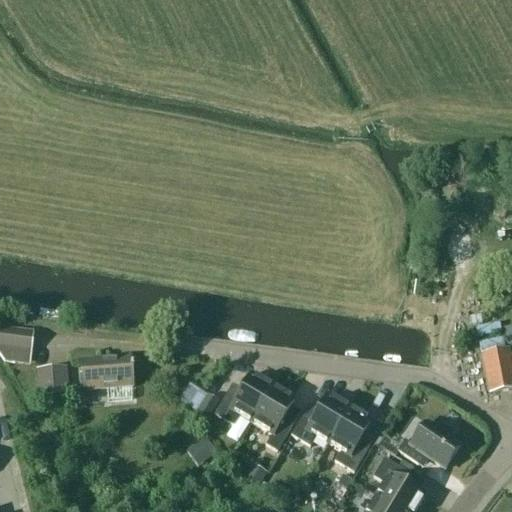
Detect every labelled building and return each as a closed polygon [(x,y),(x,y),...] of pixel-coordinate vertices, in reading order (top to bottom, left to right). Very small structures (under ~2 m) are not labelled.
[(489,198),(474,200),(476,215),(491,213),(489,198)] [(480,341),(501,335),(498,326),(477,332),(480,341)] [(0,358),(4,364),(29,367),(32,333),(0,328),(0,358)] [(508,351),(481,357),(488,396),(511,391),(511,358),(510,359),(508,351)] [(132,368),(131,368),(130,359),(80,363),(82,392),(106,391),(107,402),(131,400),(130,389),(132,388),(131,372),(133,372),(132,368)] [(35,371),(37,399),(44,399),(68,397),(66,369),(35,371)] [(272,389),(251,376),(239,397),(229,391),(214,417),(232,428),(239,418),(251,425),(272,389)] [(294,402),(272,389),(251,425),(271,437),(265,448),(276,454),(292,428),(282,422),(294,402)] [(205,423),(217,403),(208,397),(195,418),(205,423)] [(349,410),(328,398),(315,418),(306,412),(290,438),(309,449),(316,439),(328,446),(349,410)] [(371,423),(349,410),(328,446),(340,453),(334,464),(353,475),(368,449),(358,443),(371,423)] [(404,443),(397,454),(417,468),(424,458),(444,472),(460,448),(449,441),(454,434),(440,425),(435,432),(425,425),(410,447),(404,443)] [(215,455),(205,441),(192,450),(203,464),(215,455)] [(373,480),(383,486),(375,498),(398,511),(416,511),(424,498),(404,486),(410,476),(384,461),(373,480)] [(267,475),(252,467),(242,484),(253,499),(267,475)] [(287,511),(292,505),(263,488),(255,501),(272,511),(287,511)] [(398,511),(375,498),(367,511),(398,511)]
